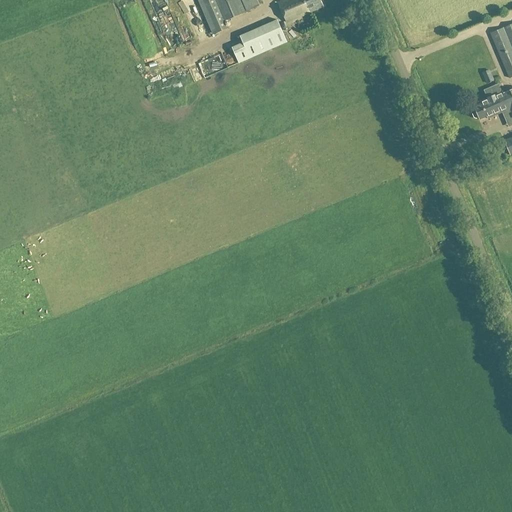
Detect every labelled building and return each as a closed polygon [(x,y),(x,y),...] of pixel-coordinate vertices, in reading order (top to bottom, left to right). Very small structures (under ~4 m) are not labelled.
[(121,0),(118,2),(125,16),(126,15),(123,8),(129,4),(130,5),(131,4),(129,0),(121,0)] [(148,0),(167,45),(178,40),(161,0),(148,0)] [(193,0),(180,0),(184,16),(196,14),(193,0)] [(224,30),(211,0),(196,0),(211,35),(224,30)] [(239,0),(212,0),(222,22),(245,12),(239,0)] [(261,0),(240,0),(246,13),(264,5),(261,0)] [(284,0),(277,3),(286,23),(323,7),(319,0),(284,0)] [(277,20),(239,36),(242,43),(231,48),(238,63),(286,43),(277,20)] [(511,76),(511,24),(490,33),(508,78),(511,76)] [(490,70),(481,73),(485,84),(494,82),(490,70)] [(511,114),(511,89),(504,93),(503,92),(480,102),(481,103),(474,107),(475,109),(473,110),(472,112),(474,117),(476,118),(478,118),(479,120),(487,117),(488,119),(510,109),(511,114)] [(511,138),(503,143),(509,157),(511,155),(511,138)]
